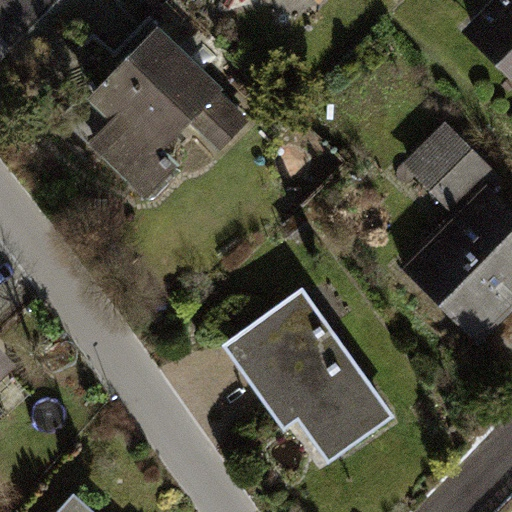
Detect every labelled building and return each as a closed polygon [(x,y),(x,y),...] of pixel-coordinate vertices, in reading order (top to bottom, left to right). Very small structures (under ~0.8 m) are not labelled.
[(511,0),(495,0),(465,31),(511,78),(511,0)] [(96,108),(74,130),(146,202),(180,168),(161,149),(189,121),(217,149),(244,122),(217,95),(221,91),(160,30),(89,101),(96,108)] [(453,215),(404,264),(485,344),(511,316),(511,210),(497,196),(508,185),(445,123),(403,165),(453,215)] [(305,288),(224,345),(253,387),(284,432),(300,421),(329,462),(394,416),(305,288)] [(0,385),(19,369),(0,348),(0,385)] [(94,511),(76,496),(61,511),(94,511)]
